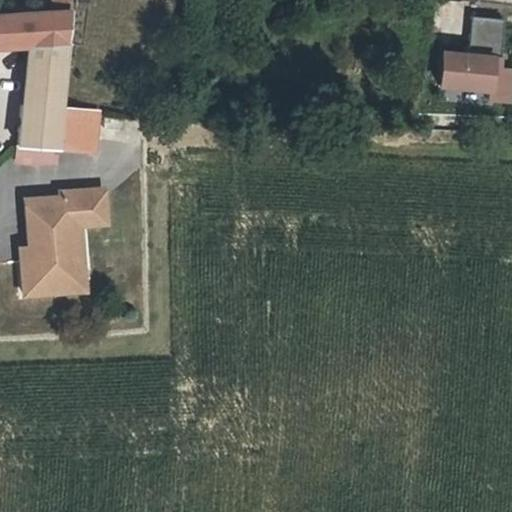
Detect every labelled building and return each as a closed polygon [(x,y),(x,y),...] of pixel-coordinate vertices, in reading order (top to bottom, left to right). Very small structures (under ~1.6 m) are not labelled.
[(0,39),(27,38),(68,34),(72,2),(0,6),(0,39)] [(470,4),(468,43),(442,41),(440,74),(488,77),(488,86),(511,87),(511,56),(500,57),(503,6),(470,4)] [(27,38),(19,98),(60,102),(68,34),(27,38)] [(54,143),(60,102),(19,98),(14,140),(12,154),(52,159),(54,143)] [(60,102),(54,143),(90,145),(93,114),(94,106),(60,102)] [(55,272),(78,270),(77,250),(72,251),(70,219),(75,219),(101,217),(99,186),(56,189),(56,191),(21,193),(24,241),(24,242),(28,242),(29,253),(16,254),(18,288),(56,285),(55,272)] [(15,241),(16,254),(29,253),(28,242),(24,242),(24,241),(15,241)] [(79,284),(78,270),(55,272),(56,285),(76,284),(79,284)]
